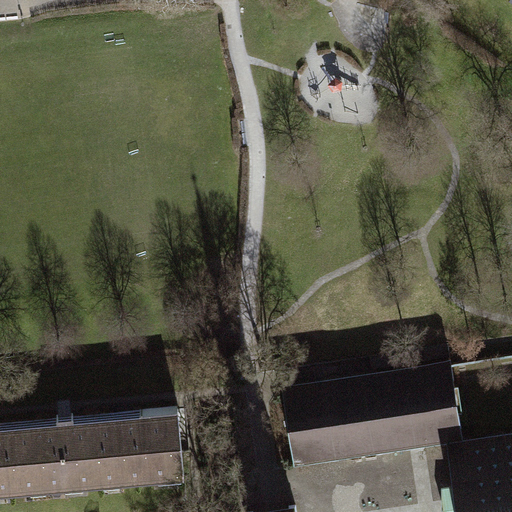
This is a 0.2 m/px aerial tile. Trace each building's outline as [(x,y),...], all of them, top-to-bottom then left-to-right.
[(446,434),(462,431),(452,363),(283,388),(294,457),(446,434)] [(0,490),(32,487),(31,481),(44,479),(45,488),(67,486),(66,477),(82,476),(82,482),(105,480),(104,474),(117,472),(117,479),(160,475),(159,468),(180,466),(180,475),(185,475),(178,405),(140,409),(141,416),(71,422),(73,441),(62,443),(60,423),(0,429),(0,490)] [(511,511),(511,437),(465,445),(462,431),(446,434),(458,511),(511,511)] [(66,477),(67,486),(180,475),(180,466),(159,468),(160,475),(117,479),(117,472),(104,474),(105,480),(82,482),(82,476),(66,477)] [(0,492),(45,488),(44,479),(31,481),(32,487),(0,490),(0,492)]
